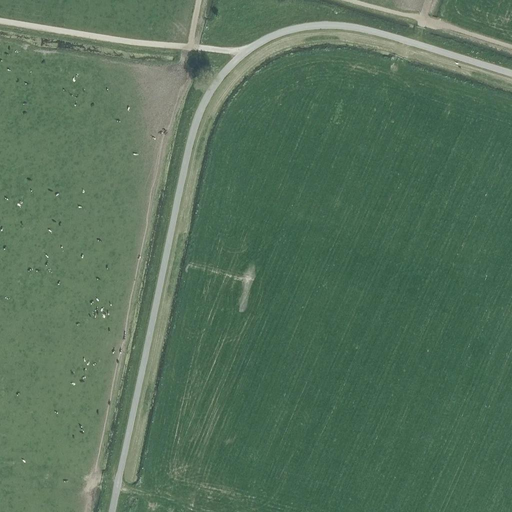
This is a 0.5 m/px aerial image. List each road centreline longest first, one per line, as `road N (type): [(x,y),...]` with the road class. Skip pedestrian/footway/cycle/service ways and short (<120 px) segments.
road 1 (unclassified): [(110,511),(187,152),(223,72),(262,40),(319,25),(389,36),(511,74)]
road 2 (track): [(240,55),(0,20)]
road 3 (track): [(343,0),(511,47)]
